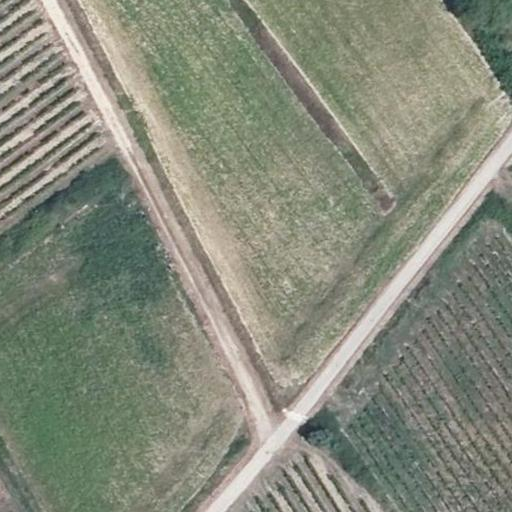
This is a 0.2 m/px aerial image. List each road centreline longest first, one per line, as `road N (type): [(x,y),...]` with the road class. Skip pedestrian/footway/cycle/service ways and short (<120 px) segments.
road 1 (track): [(44,0),(186,255),(273,449)]
road 2 (unclassified): [(511,139),(273,449)]
